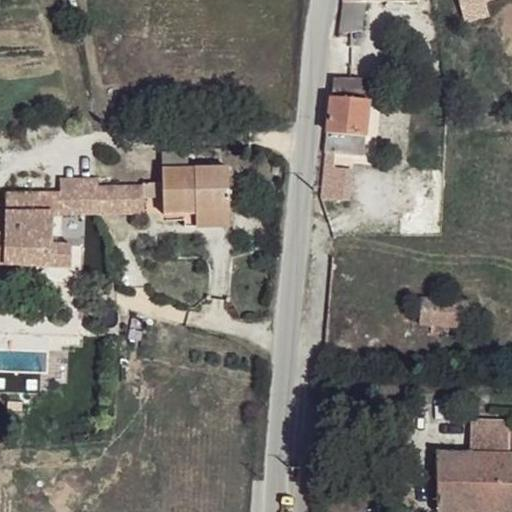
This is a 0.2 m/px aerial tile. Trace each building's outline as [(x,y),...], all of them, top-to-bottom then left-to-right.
[(364,4),(345,1),(339,36),(362,34),(364,4)] [(449,14),(445,13),(439,22),(435,28),(438,37),(442,36),(462,29),(462,27),(491,16),(485,2),(449,14)] [(370,62),(337,58),(334,78),(369,78),(370,62)] [(369,78),(334,78),(331,100),(366,104),(369,78)] [(366,104),(331,100),(327,135),(362,138),(366,104)] [(362,138),(327,135),(325,154),(361,158),(362,138)] [(337,164),(324,163),(323,174),(336,175),(337,164)] [(212,174),(147,175),(147,183),(147,199),(148,216),(167,215),(213,213),(212,174)] [(138,183),(125,184),(125,195),(124,199),(129,199),(136,198),(138,183)] [(147,183),(138,183),(136,198),(147,199),(147,183)] [(60,196),(5,197),(5,215),(51,214),(128,214),(129,199),(124,199),(125,195),(82,195),(81,184),(60,184),(60,196)] [(213,213),(167,215),(166,227),(213,226),(213,213)] [(5,215),(0,214),(0,266),(70,269),(70,246),(52,246),(51,214),(5,215)] [(467,304),(419,301),(418,326),(466,329),(467,304)] [(473,455),(436,454),(436,511),(462,511),(511,511),(511,433),(508,433),(508,423),(474,422),(473,455)]
